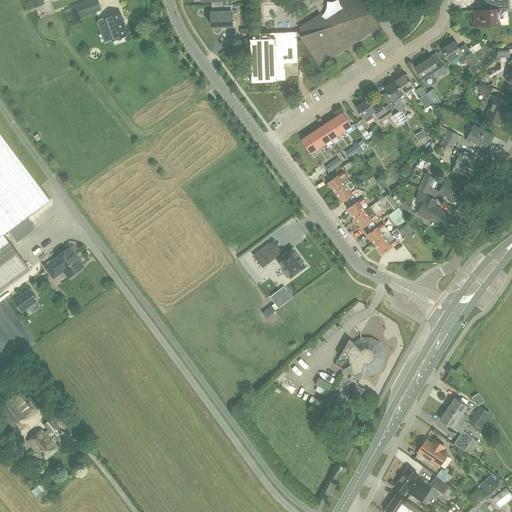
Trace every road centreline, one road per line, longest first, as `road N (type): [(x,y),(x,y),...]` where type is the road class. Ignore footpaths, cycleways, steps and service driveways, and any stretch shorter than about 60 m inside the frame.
road 1 (residential): [(264,144),(437,30),(444,0)]
road 2 (primary): [(345,505),(456,327)]
road 3 (tertiary): [(396,285),(356,265),(264,144)]
road 4 (primary): [(433,337),(345,505)]
road 5 (tertiary): [(264,144),(194,52),(168,0)]
road 6 (residential): [(511,159),(454,265)]
